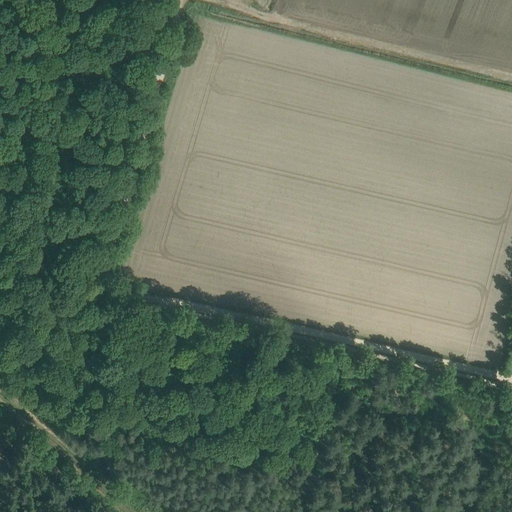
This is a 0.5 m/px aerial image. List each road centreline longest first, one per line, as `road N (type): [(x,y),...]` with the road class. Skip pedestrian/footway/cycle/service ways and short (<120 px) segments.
road 1 (track): [(511,381),(103,289),(97,281)]
road 2 (track): [(511,77),(207,0)]
road 3 (track): [(93,295),(97,259),(178,0)]
road 4 (track): [(290,511),(340,354)]
road 5 (track): [(135,511),(21,416)]
